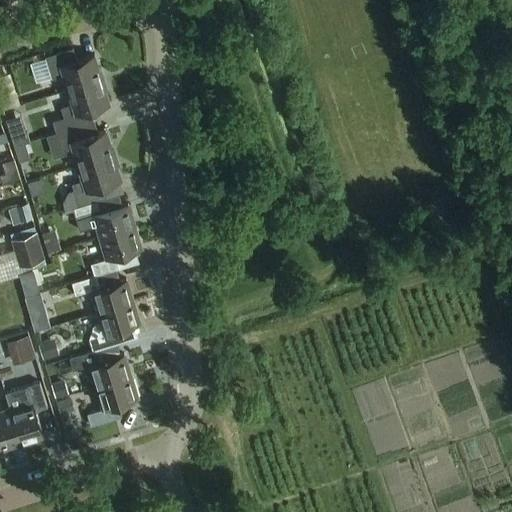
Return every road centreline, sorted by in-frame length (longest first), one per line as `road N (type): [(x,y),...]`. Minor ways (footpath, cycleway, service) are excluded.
road 1 (unclassified): [(164,461),(179,445),(186,371),(163,0)]
road 2 (unclassified): [(164,461),(0,510)]
road 3 (residential): [(0,45),(145,0)]
